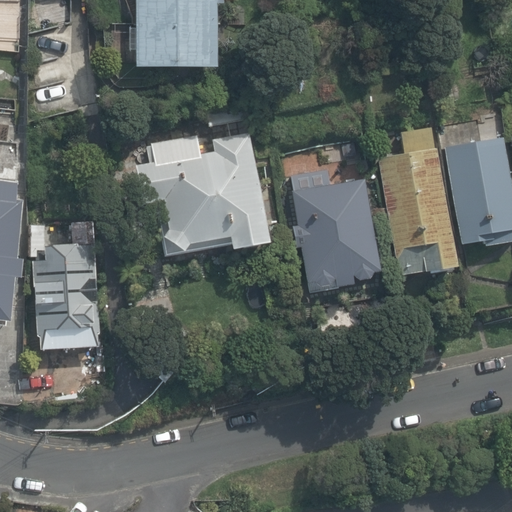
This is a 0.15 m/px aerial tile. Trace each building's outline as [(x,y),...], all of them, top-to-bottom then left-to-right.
[(214,0),(123,0),(120,64),(205,68),(208,3),(214,4),(214,0)] [(284,239),(253,124),(219,131),(221,149),(209,152),(205,133),(155,142),(157,161),(140,165),(145,202),(173,199),(176,217),(161,218),(170,256),(246,240),(249,247),(284,239)] [(435,147),(430,127),(402,132),(406,152),(376,158),(391,275),(453,266),(437,154),(435,147)] [(511,211),(502,138),(444,146),(459,247),(511,242),(511,211)] [(343,156),(342,140),(287,153),(321,282),(337,284),(364,279),(365,273),(375,270),(360,162),(343,156)] [(26,179),(0,176),(0,319),(27,322),(26,179)] [(94,243),(93,217),(75,218),(77,241),(52,243),(41,251),(51,347),(111,348),(101,242),(94,243)]
